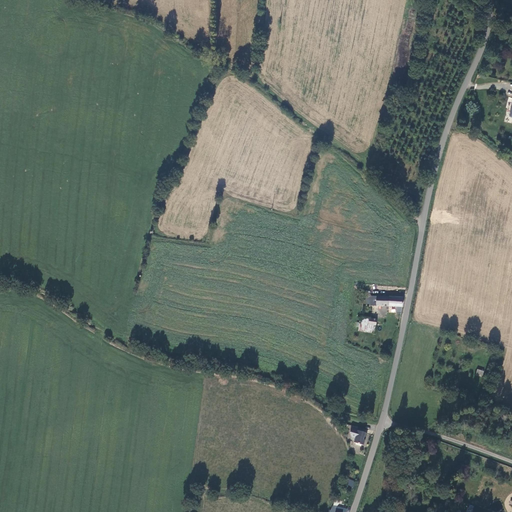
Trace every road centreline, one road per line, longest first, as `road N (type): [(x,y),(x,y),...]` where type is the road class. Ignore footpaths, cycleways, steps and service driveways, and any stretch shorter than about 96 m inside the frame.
road 1 (tertiary): [(489,0),(481,48),(437,156),(380,425)]
road 2 (unclassified): [(380,425),(511,462)]
